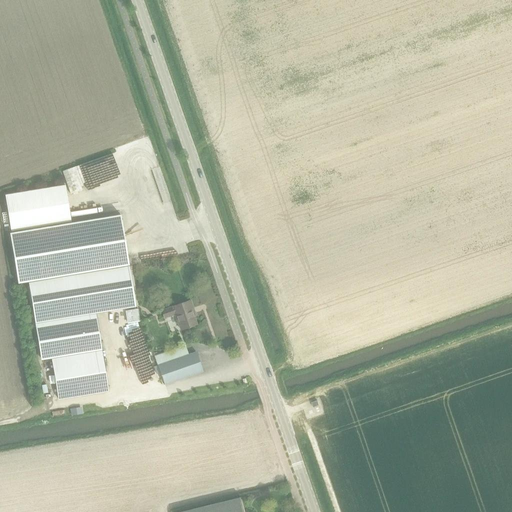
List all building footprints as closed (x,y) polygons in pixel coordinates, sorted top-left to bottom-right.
[(64,185),(4,195),(11,233),(70,223),(64,185)] [(11,233),(9,233),(18,284),(29,283),(38,281),(129,266),(120,214),(70,223),(11,233)] [(51,357),(51,360),(54,376),(49,377),(50,384),(55,383),(58,400),(108,392),(95,313),(135,306),(129,266),(38,281),(29,283),(41,359),(51,357)] [(175,315),(177,320),(180,330),(196,324),(191,309),(193,309),(190,301),(172,307),(161,311),(163,318),(175,315)] [(138,309),(126,311),(128,322),(140,320),(138,309)] [(185,347),(170,352),(173,360),(188,355),(185,347)] [(163,379),(165,384),(165,385),(202,372),(195,352),(188,355),(173,360),(158,365),(158,366),(154,367),(159,380),(163,379)] [(137,366),(131,367),(137,387),(153,382),(148,363),(137,366)] [(244,511),(241,497),(179,511),(244,511)]
